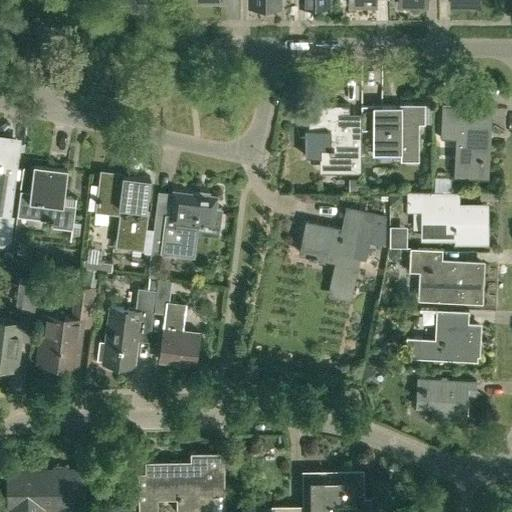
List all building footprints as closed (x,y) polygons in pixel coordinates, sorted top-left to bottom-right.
[(361,104),(361,125),(361,129),(373,129),(373,152),(400,152),(400,159),(419,159),(419,122),(425,122),(425,102),(401,102),(401,105),(361,104)] [(361,129),(361,125),(350,125),(349,103),(309,103),(309,128),(305,128),(305,155),(320,155),(320,166),(340,166),(340,171),(361,171),(361,129)] [(486,175),(490,106),(444,104),(442,133),(457,134),(456,173),(486,175)] [(17,214),(8,212),(17,140),(0,137),(0,242),(3,243),(13,235),(15,235),(17,214)] [(68,167),(48,165),(34,163),(31,189),(21,188),(17,214),(50,218),(49,224),(72,227),(76,196),(64,194),(68,167)] [(151,176),(103,170),(98,208),(101,208),(101,206),(123,209),(119,236),(142,239),(151,176)] [(359,177),(350,177),(350,178),(350,190),(359,190),(359,189),(359,177)] [(217,205),(218,194),(210,193),(210,190),(200,189),(200,192),(173,188),(170,213),(156,211),(149,267),(160,268),(162,251),(194,255),(198,222),(220,224),(223,206),(217,205)] [(457,205),(457,190),(407,190),(407,205),(425,205),(425,234),(453,234),(453,238),(484,239),(484,205),(457,205)] [(403,192),(403,191),(390,191),(390,203),(398,203),(403,198),(403,192)] [(386,243),(386,214),(346,206),(341,227),(305,219),(299,252),(308,254),(308,255),(316,257),(316,255),(335,259),(329,287),(352,292),(360,253),(368,255),(371,240),(386,243)] [(400,257),(400,246),(389,245),(389,247),(389,257),(400,257)] [(410,246),(409,261),(422,261),(421,270),(420,296),(480,299),(482,261),(442,259),(423,258),(424,246),(410,246)] [(112,261),(101,259),(83,257),(82,265),(111,269),(112,261)] [(99,272),(100,268),(89,266),(88,271),(87,285),(98,286),(99,272)] [(160,268),(149,267),(148,275),(159,276),(160,268)] [(150,275),(149,285),(157,286),(158,276),(150,275)] [(168,300),(171,278),(158,276),(157,286),(155,302),(154,308),(165,310),(159,359),(195,364),(199,330),(182,328),(186,302),(168,300)] [(0,365),(17,367),(22,330),(31,331),(37,293),(37,287),(38,280),(26,279),(23,303),(18,302),(18,303),(16,314),(21,315),(21,316),(20,320),(18,320),(0,317),(0,365)] [(92,322),(97,286),(77,284),(73,315),(44,312),(38,361),(77,366),(83,321),(92,322)] [(155,302),(157,286),(139,284),(136,308),(110,305),(106,340),(100,339),(97,358),(103,359),(103,361),(134,365),(138,331),(150,332),(154,308),(155,302)] [(468,323),(468,309),(439,307),(437,340),(406,338),(405,356),(477,359),(479,323),(468,323)] [(374,376),(375,370),(372,370),(365,368),(364,368),(364,369),(363,379),(367,380),(368,380),(374,376)] [(476,393),(476,379),(417,376),(416,405),(432,406),(431,417),(466,419),(468,393),(476,393)] [(157,511),(157,495),(178,495),(178,509),(212,509),(212,492),(224,492),(223,451),(202,451),(202,459),(146,460),(146,475),(139,475),(140,487),(124,487),(123,511),(157,511)] [(84,511),(84,505),(84,489),(86,489),(86,484),(84,484),(84,468),(8,469),(8,506),(10,506),(10,511),(84,511)] [(369,511),(369,498),(362,498),(361,470),(304,471),(305,507),(292,508),(292,505),(273,505),(273,511),(369,511)]
